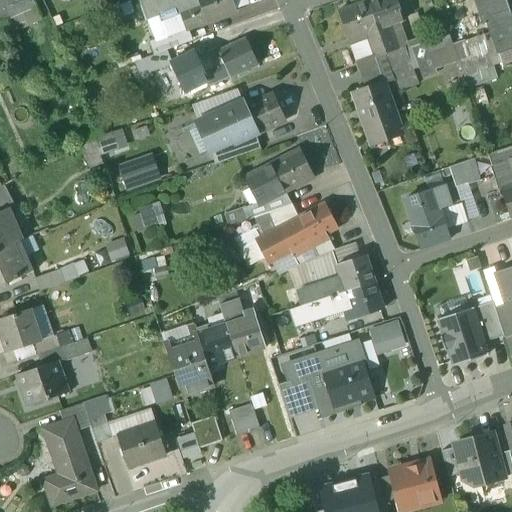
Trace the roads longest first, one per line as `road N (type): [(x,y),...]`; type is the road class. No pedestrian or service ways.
road 1 (residential): [(288,7),(396,270)]
road 2 (residential): [(218,511),(294,456),(441,410)]
road 3 (residential): [(396,270),(441,410)]
road 4 (residential): [(511,231),(396,270)]
